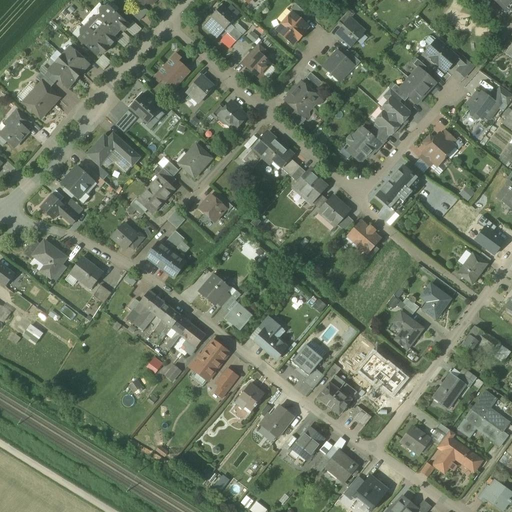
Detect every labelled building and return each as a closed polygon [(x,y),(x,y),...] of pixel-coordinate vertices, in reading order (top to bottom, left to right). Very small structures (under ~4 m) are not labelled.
[(149,0),(135,0),(138,3),(145,9),(148,5),(148,1),(149,0)] [(511,0),(492,0),(505,12),(511,4),(511,0)] [(138,3),(131,12),(140,21),(148,12),(145,9),(138,3)] [(86,19),(113,43),(116,40),(113,37),(120,29),(123,32),(129,26),(108,7),(107,9),(101,9),(101,5),(100,4),(92,13),(91,13),(91,14),(86,19)] [(236,18),(222,5),(210,19),(203,26),(217,39),(236,18)] [(309,17),(296,5),(289,12),(293,15),(293,14),(303,23),(309,17)] [(354,14),(350,10),(338,23),(342,27),(349,19),(350,20),(354,14)] [(303,23),(293,14),(293,15),(289,19),(288,18),(277,31),(293,45),(297,39),(298,40),(304,34),(303,33),(308,27),(303,23)] [(113,43),(86,19),(82,23),(82,24),(86,28),(85,29),(82,29),(80,27),(73,34),(79,40),(96,56),(99,52),(102,55),(108,49),(104,46),(107,43),(110,46),(113,43)] [(350,20),(349,19),(342,27),(337,33),(351,46),(364,33),(350,20)] [(127,30),(133,37),(142,29),(136,22),(127,30)] [(242,35),(234,28),(228,35),(236,42),(242,35)] [(119,42),(123,45),(125,42),(127,44),(131,38),(125,33),(119,42)] [(456,59),(437,42),(425,55),(430,59),(430,62),(434,65),(437,65),(445,72),(456,59)] [(83,52),(74,43),(70,48),(79,57),(83,52)] [(266,52),(258,45),(250,53),(254,57),(258,53),(262,57),(266,52)] [(79,57),(70,48),(63,56),(82,73),(89,65),(79,57)] [(360,63),(347,51),(342,56),(353,66),(353,67),(355,69),(360,63)] [(342,56),(337,52),(323,67),(337,80),(345,71),(348,73),(353,67),(353,66),(342,56)] [(262,57),(258,53),(254,57),(246,67),(260,79),(271,65),(271,62),(268,60),(265,60),(265,59),(262,57)] [(82,73),(63,56),(56,64),(75,81),(82,73)] [(473,67),(462,57),(456,63),(461,67),(457,71),(464,77),(473,67)] [(164,66),(181,81),(189,72),(175,60),(170,66),(167,64),(164,66)] [(431,72),(418,60),(413,65),(418,70),(419,69),(427,76),(431,72)] [(75,81),(56,64),(48,72),(58,80),(67,89),(75,81)] [(181,81),(164,66),(162,69),(165,72),(159,78),(173,90),(181,81)] [(427,76),(419,69),(418,70),(410,80),(425,94),(434,83),(427,76)] [(58,80),(48,72),(44,76),(54,85),(58,80)] [(44,76),(41,73),(36,78),(42,84),(42,83),(49,90),(54,85),(44,76)] [(323,84),(310,73),(306,78),(318,89),(323,84)] [(201,77),(187,92),(200,103),(213,88),(201,77)] [(425,94),(410,80),(400,90),(408,97),(416,104),(425,94)] [(42,84),(24,103),(28,107),(28,110),(31,113),(34,113),(41,119),(59,99),(49,90),(42,83),(42,84)] [(323,102),(302,83),(298,87),(298,89),(295,93),(312,109),(315,105),(319,104),(319,105),(320,105),(323,102)] [(400,90),(395,85),(391,90),(401,99),(404,102),(408,97),(400,90)] [(511,95),(499,87),(490,99),(481,93),(480,95),(477,93),(467,106),(470,108),(469,110),(471,112),(470,114),(470,116),(476,120),(478,120),(479,118),(482,120),(485,116),(490,119),(502,103),(507,107),(511,99),(511,95)] [(401,99),(391,90),(385,97),(389,101),(392,98),(398,104),(401,99)] [(312,109),(295,93),(291,97),(289,97),(285,102),(295,111),(306,120),(309,117),(309,116),(308,116),(308,112),(312,109)] [(142,95),(130,108),(147,124),(153,117),(155,119),(160,112),(151,105),(152,104),(142,95)] [(398,104),(392,98),(389,101),(382,109),(381,108),(380,108),(402,127),(406,123),(406,119),(408,116),(408,113),(398,104)] [(220,104),(211,115),(217,121),(220,117),(219,115),(225,109),(220,104)] [(246,118),(230,104),(225,109),(219,115),(220,117),(235,130),(246,118)] [(402,127),(380,108),(384,112),(376,121),(376,124),(389,135),(391,135),(394,132),(398,131),(402,127)] [(27,120),(17,111),(11,118),(14,121),(21,126),(27,120)] [(128,111),(119,121),(128,129),(137,119),(128,111)] [(306,120),(295,111),(289,117),(300,127),(306,120)] [(511,111),(509,115),(502,124),(511,131),(511,111)] [(14,121),(0,136),(1,136),(0,136),(0,144),(3,147),(7,142),(14,148),(28,132),(21,126),(14,121)] [(362,128),(354,137),(350,137),(348,140),(348,144),(355,150),(355,152),(352,156),(358,161),(361,161),(369,152),(372,154),(374,151),(363,141),(369,135),(362,128)] [(386,140),(374,130),(369,135),(363,141),(374,151),(375,152),(386,140)] [(456,141),(444,130),(440,135),(452,145),(456,141)] [(292,156),(267,133),(260,141),(259,141),(258,142),(259,142),(253,148),(254,149),(243,160),(253,169),(259,163),(254,159),(259,153),(279,171),(281,168),(290,158),(292,156)] [(439,134),(434,139),(430,135),(426,139),(446,157),(455,148),(452,145),(440,135),(439,134)] [(112,144),(104,137),(88,155),(100,166),(101,164),(106,168),(114,163),(126,174),(132,166),(139,158),(116,138),(112,144)] [(446,157),(426,139),(422,143),(427,148),(422,153),(423,154),(434,163),(438,167),(446,157)] [(511,146),(510,144),(498,160),(508,168),(511,162),(511,146)] [(211,159),(196,145),(179,164),(194,178),(211,159)] [(434,163),(423,154),(419,159),(430,168),(434,163)] [(290,158),(281,168),(291,177),(300,167),(290,158)] [(179,171),(169,162),(163,169),(173,178),(179,171)] [(402,162),(374,195),(390,208),(399,198),(404,202),(415,189),(412,186),(420,177),(402,162)] [(88,177),(77,167),(61,185),(78,200),(79,199),(78,198),(83,193),(84,193),(94,182),(88,177)] [(108,176),(97,167),(93,172),(102,180),(103,181),(108,176)] [(305,172),(300,167),(291,177),(296,182),(305,172)] [(173,178),(163,169),(157,176),(159,177),(167,184),(173,178)] [(102,180),(93,172),(88,177),(94,182),(98,186),(102,180)] [(309,172),(295,188),(308,200),(315,192),(318,195),(325,188),(317,181),(318,179),(309,172)] [(167,184),(159,177),(149,189),(163,202),(174,190),(167,184)] [(511,184),(509,182),(497,198),(504,204),(505,203),(504,203),(506,200),(511,204),(511,184)] [(459,193),(467,200),(474,193),(466,186),(459,193)] [(163,202),(149,189),(138,200),(138,201),(146,208),(152,214),(163,202)] [(64,198),(56,191),(52,195),(60,203),(64,198)] [(89,197),(84,193),(83,193),(78,198),(79,199),(78,200),(82,203),(89,197)] [(52,195),(40,208),(53,220),(59,214),(72,226),(78,218),(77,217),(65,207),(60,203),(52,195)] [(233,207),(220,195),(216,200),(226,209),(226,210),(229,212),(233,207)] [(211,196),(199,209),(214,223),(226,210),(226,209),(216,200),(211,196)] [(332,197),(319,212),(336,226),(337,225),(346,215),(347,214),(342,210),(344,208),(332,197)] [(146,208),(138,201),(138,200),(136,199),(130,206),(140,214),(146,208)] [(83,210),(71,200),(65,207),(77,217),(83,210)] [(175,212),(167,221),(177,229),(185,220),(175,212)] [(353,222),(346,215),(337,225),(344,232),(353,222)] [(368,229),(360,223),(348,236),(367,253),(367,254),(374,246),(380,240),(373,234),(374,232),(369,228),(368,229)] [(124,224),(112,238),(119,244),(121,242),(127,248),(129,246),(137,236),(124,224)] [(175,231),(166,241),(175,249),(184,239),(175,231)] [(140,232),(137,236),(129,246),(134,251),(146,238),(140,232)] [(35,241),(24,255),(31,260),(34,256),(33,256),(41,245),(35,241)] [(55,250),(44,241),(41,245),(33,256),(34,256),(47,266),(42,272),(51,279),(67,259),(60,254),(59,254),(55,251),(55,250)] [(185,264),(157,243),(152,250),(146,257),(175,279),(180,271),(185,264)] [(367,253),(362,259),(367,263),(379,250),(374,246),(367,254),(367,253)] [(491,260),(482,253),(478,258),(487,265),(491,260)] [(478,258),(472,254),(457,274),(472,285),(487,265),(478,258)] [(103,273),(83,258),(70,274),(90,290),(103,273)] [(14,275),(0,264),(0,283),(5,287),(14,275)] [(229,289),(214,275),(199,293),(200,294),(202,291),(215,303),(213,305),(214,306),(217,303),(226,293),(229,289)] [(450,300),(430,285),(424,293),(431,298),(422,310),(435,320),(450,300)] [(111,294),(101,286),(93,296),(104,304),(111,294)] [(240,295),(236,291),(231,297),(231,298),(235,301),(240,295)] [(160,301),(149,292),(140,303),(140,304),(146,309),(134,325),(139,328),(151,313),(160,301)] [(226,293),(217,303),(222,307),(231,298),(231,297),(226,293)] [(314,294),(308,301),(320,312),(326,305),(314,294)] [(231,298),(222,307),(227,311),(235,302),(235,301),(231,298)] [(135,299),(128,309),(133,313),(140,304),(140,303),(135,299)] [(407,299),(403,303),(406,306),(414,313),(419,308),(407,299)] [(171,309),(160,301),(151,313),(155,316),(162,321),(171,309)] [(253,317),(237,303),(225,318),(240,331),(253,317)] [(0,306),(0,322),(2,324),(10,314),(0,306)] [(406,306),(402,310),(411,317),(414,313),(406,306)] [(171,309),(162,321),(168,326),(171,329),(180,316),(171,309)] [(423,329),(400,312),(394,321),(404,328),(395,340),(407,350),(423,329)] [(151,313),(139,328),(143,332),(155,316),(151,313)] [(190,324),(180,316),(171,329),(177,333),(165,348),(168,350),(167,351),(168,351),(169,351),(180,337),(190,324)] [(267,317),(259,327),(263,331),(272,321),(267,317)] [(168,326),(162,321),(157,327),(164,332),(168,326)] [(280,328),(272,321),(263,331),(254,342),(262,349),(264,347),(278,358),(287,348),(273,336),(280,328)] [(205,336),(190,324),(180,337),(187,342),(184,346),(187,348),(185,351),(190,356),(205,336)] [(474,327),(457,350),(468,358),(480,342),(491,350),(496,343),(479,330),(480,328),(476,325),(475,327),(474,327)] [(164,332),(157,327),(153,333),(160,338),(164,332)] [(37,342),(25,332),(21,337),(33,347),(37,342)] [(20,345),(24,340),(21,337),(19,336),(15,341),(20,345)] [(163,347),(171,339),(168,336),(160,344),(163,347)] [(213,342),(201,357),(198,355),(188,366),(208,381),(217,369),(216,369),(229,353),(213,342)] [(496,343),(491,350),(495,353),(500,345),(496,343)] [(298,344),(290,354),(295,358),(303,348),(298,344)] [(306,345),(303,348),(295,358),(292,362),(308,376),(323,359),(306,345)] [(493,356),(487,363),(492,367),(497,359),(493,356)] [(161,365),(154,360),(148,367),(155,372),(161,365)] [(334,364),(326,374),(332,379),(335,376),(341,369),(334,364)] [(403,379),(385,365),(374,378),(382,385),(381,387),(390,395),(403,379)] [(180,372),(173,367),(166,376),(173,382),(180,372)] [(237,377),(228,370),(217,384),(226,392),(237,377)] [(473,383),(461,374),(457,379),(465,385),(469,388),(473,383)] [(450,375),(433,398),(448,409),(447,408),(454,398),(455,399),(465,385),(457,379),(450,375)] [(335,376),(332,379),(317,399),(339,416),(355,396),(357,393),(356,393),(335,376)] [(137,378),(129,385),(134,391),(143,385),(137,378)] [(250,384),(235,404),(243,409),(246,404),(253,410),(257,406),(256,405),(264,395),(250,384)] [(361,387),(356,393),(357,393),(355,396),(361,401),(368,392),(361,387)] [(485,392),(472,411),(502,433),(509,423),(489,409),(496,399),(485,392)] [(267,405),(260,414),(264,418),(271,408),(267,405)] [(280,406),(269,420),(266,418),(260,425),(277,439),(294,417),(280,406)] [(371,418),(357,407),(350,416),(364,427),(371,418)] [(502,433),(472,411),(458,430),(468,437),(475,428),(495,442),(495,443),(502,433)] [(294,418),(288,427),(292,430),(298,420),(294,418)] [(450,431),(440,424),(436,430),(445,437),(450,431)] [(430,439),(412,427),(403,441),(413,448),(412,450),(419,455),(430,439)] [(309,428),(292,449),(300,456),(302,453),(308,459),(324,439),(309,428)] [(445,437),(439,446),(444,450),(451,440),(455,435),(450,431),(445,437)] [(507,437),(502,433),(495,443),(495,442),(493,444),(499,448),(507,437)] [(292,436),(283,447),(288,451),(297,440),(292,436)] [(346,442),(340,438),(333,447),(338,451),(340,452),(346,442)] [(444,450),(432,466),(444,474),(456,457),(475,471),(482,461),(451,440),(444,450)] [(333,447),(326,456),(331,460),(338,451),(333,447)] [(331,460),(325,467),(345,483),(358,467),(340,452),(338,451),(331,460)] [(219,472),(210,484),(221,492),(230,480),(219,472)] [(386,490),(371,478),(371,477),(371,476),(359,490),(353,498),(354,499),(357,496),(372,508),(369,511),(370,511),(388,490),(387,490),(386,490)] [(511,495),(493,481),(487,490),(485,489),(478,499),(483,502),(486,499),(502,511),(509,502),(510,503),(511,501),(508,499),(511,495)] [(352,484),(343,494),(351,501),(353,498),(359,490),(352,484)] [(392,511),(391,510),(389,511),(413,511),(416,509),(403,497),(392,511)] [(253,511),(265,511),(267,509),(257,501),(250,509),(253,511)]
